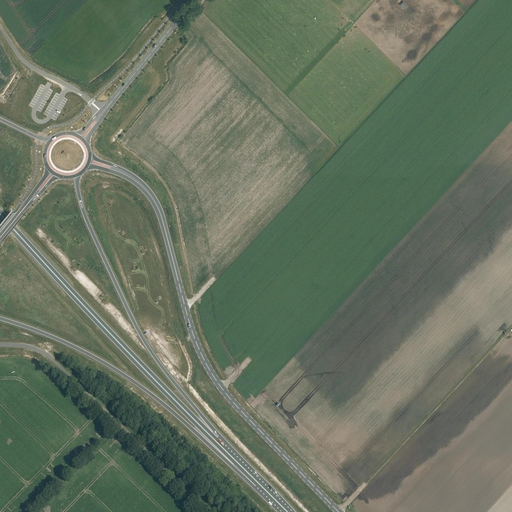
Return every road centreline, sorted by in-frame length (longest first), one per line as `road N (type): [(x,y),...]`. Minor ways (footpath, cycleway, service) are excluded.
road 1 (secondary): [(337,511),(211,374),(189,326),(157,207),(126,174)]
road 2 (trunk): [(214,440),(0,214)]
road 3 (trunk): [(0,318),(127,378),(257,482)]
road 4 (trunk): [(214,440),(138,332),(86,221),(76,177)]
road 5 (unclassified): [(208,511),(57,364),(31,347),(0,345)]
road 6 (tertiary): [(104,108),(193,0)]
